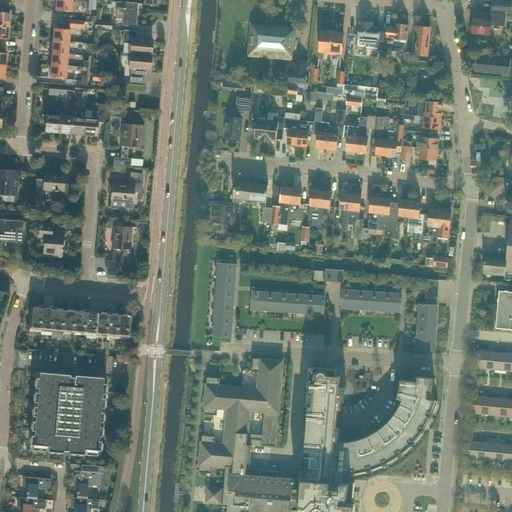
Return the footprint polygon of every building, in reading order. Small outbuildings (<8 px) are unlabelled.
[(71,12),(72,0),(56,0),(55,11),(71,12)] [(97,0),(91,0),(88,0),(88,8),(96,9),(97,0)] [(511,12),(511,1),(492,0),(491,11),(511,12)] [(117,8),(116,18),(123,19),(122,25),(136,26),(137,11),(137,8),(138,4),(124,3),(123,8),(123,9),(117,8)] [(3,5),(0,5),(0,26),(9,27),(10,14),(2,13),(3,5)] [(491,20),(474,18),(473,25),(471,26),(471,30),(472,32),(472,33),(490,35),(491,25),(504,26),(505,14),(491,13),(491,20)] [(82,28),(83,21),(71,20),(70,27),(82,28)] [(252,24),(252,23),(251,23),(248,56),(293,60),(293,51),(295,51),(296,27),(252,24)] [(380,25),(379,23),(374,23),(373,24),(372,27),(360,25),(360,23),(357,51),(366,52),(366,47),(378,48),(379,41),(384,42),(385,31),(380,31),(381,27),(380,27),(380,25)] [(402,25),(402,23),(399,23),(398,24),(396,24),(395,27),(388,27),(387,38),(394,38),(394,39),(394,45),(397,49),(406,50),(407,40),(409,25),(402,25)] [(8,38),(9,27),(0,26),(0,39),(0,38),(8,38)] [(429,28),(428,26),(425,26),(424,27),(419,26),(415,54),(428,56),(429,43),(431,43),(431,38),(430,38),(431,28),(429,28)] [(69,42),(70,29),(54,28),(53,41),(69,42)] [(136,31),(135,31),(123,30),(122,43),(131,43),(130,53),(151,55),(152,40),(136,38),(136,31)] [(331,53),(333,31),(327,30),(327,32),(322,32),(319,59),(323,59),(323,52),(331,53)] [(338,33),(338,32),(333,31),(331,53),(338,53),(337,59),(341,59),(344,34),(338,33)] [(68,54),(69,42),(53,41),(52,53),(68,54)] [(410,65),(411,53),(403,52),(402,64),(410,65)] [(67,66),(68,54),(52,53),(51,65),(67,66)] [(150,71),(151,55),(130,53),(129,69),(131,69),(130,81),(143,82),(144,70),(150,71)] [(509,74),(510,60),(477,56),(476,61),(472,61),(472,66),(476,66),(476,71),(509,74)] [(307,72),(308,62),(308,61),(308,60),(305,60),(304,60),(296,60),(295,71),(289,71),(288,78),(288,83),(309,85),(310,73),(307,72)] [(429,69),(429,62),(411,60),(411,67),(429,69)] [(72,66),(67,66),(51,65),(50,77),(66,78),(67,69),(71,70),(72,66)] [(369,99),(369,95),(363,94),(364,85),(355,84),(353,97),(369,99)] [(302,101),(304,89),(290,87),(288,98),(302,101)] [(61,98),(61,91),(48,90),(48,97),(61,98)] [(318,93),(317,100),(332,101),(333,94),(318,93)] [(348,97),(347,105),(361,107),(362,99),(348,97)] [(250,111),(251,99),(238,98),(237,108),(238,108),(237,118),(227,117),(225,137),(229,137),(231,139),(235,139),(236,138),(241,138),(243,119),(244,111),(250,111)] [(441,118),(443,103),(417,100),(416,116),(419,116),(441,118)] [(52,116),(53,104),(48,103),(45,132),(58,134),(59,116),(52,116)] [(289,109),(288,116),(303,117),(304,109),(289,109)] [(70,135),(72,110),(66,110),(66,117),(59,116),(58,134),(70,135)] [(78,118),(78,111),(72,110),(70,135),(83,136),(84,118),(78,118)] [(345,124),(346,110),(338,110),(337,124),(345,124)] [(96,137),(98,112),(92,112),(91,119),(84,118),(83,136),(96,137)] [(262,120),(262,115),(251,114),(250,127),(256,127),(255,139),(260,139),(260,141),(265,141),(268,120),(262,120)] [(322,116),(316,115),(314,128),(314,132),(318,133),(317,147),(327,148),(329,128),(330,124),(321,123),(322,116)] [(284,131),(285,118),(274,116),(274,121),(268,120),(265,141),(270,142),(270,140),(277,141),(278,129),(283,130),(283,131),(284,131)] [(357,152),(358,137),(351,136),(353,117),(346,116),(344,136),(348,137),(347,150),(350,151),(350,153),(355,153),(356,151),(357,152)] [(375,117),(368,116),(366,129),(374,130),(375,117)] [(439,129),(441,118),(419,116),(418,123),(423,123),(422,127),(439,129)] [(382,120),(383,117),(376,117),(375,117),(374,129),(381,130),(380,140),(378,140),(376,154),(386,155),(389,128),(390,120),(382,120)] [(299,131),(300,120),(292,120),(291,130),(289,129),(287,144),(297,145),(299,131)] [(137,147),(139,125),(124,124),(121,158),(114,158),(114,165),(130,167),(131,159),(127,159),(128,147),(137,147)] [(404,130),(404,126),(398,125),(397,129),(389,128),(386,155),(387,155),(387,157),(393,158),(393,156),(396,156),(398,142),(403,143),(403,141),(404,130)] [(314,132),(314,128),(305,127),(305,131),(299,131),(297,145),(307,146),(309,132),(314,132)] [(339,130),(336,129),(329,128),(327,148),(328,148),(328,150),(333,151),(333,149),(337,149),(339,130)] [(366,130),(359,129),(358,137),(357,152),(366,153),(368,138),(364,138),(364,136),(366,136),(366,130)] [(438,139),(429,138),(423,137),(422,142),(417,142),(417,147),(437,150),(438,139)] [(410,160),(412,147),(403,146),(401,159),(410,160)] [(436,161),(437,150),(417,147),(416,155),(421,155),(420,159),(435,161),(434,167),(439,167),(439,161),(436,161)] [(0,193),(16,195),(18,171),(0,169),(0,193)] [(64,183),(65,175),(44,173),(44,179),(36,179),(34,201),(42,201),(43,190),(63,192),(63,199),(69,199),(70,184),(64,183)] [(141,193),(143,174),(131,173),(129,186),(112,184),(111,200),(125,201),(125,208),(133,208),(134,192),(141,193)] [(250,199),(251,184),(235,182),(233,201),(239,202),(240,198),(250,199)] [(266,205),(268,186),(251,184),(250,199),(260,200),(260,204),(266,205)] [(289,220),(293,189),(282,187),(280,207),(273,207),(272,224),(288,225),(289,220)] [(301,204),(302,190),(293,189),(289,220),(302,221),(303,211),(298,210),(299,204),(301,204)] [(321,192),(321,190),(316,189),(316,191),(312,191),(309,220),(312,220),(312,225),(318,226),(322,192),(321,192)] [(330,209),(332,193),(322,192),(318,226),(318,228),(323,229),(325,208),(330,209)] [(358,196),(358,194),(353,193),(352,195),(350,213),(359,214),(361,196),(358,196)] [(342,194),(340,210),(343,210),(341,231),(347,232),(350,213),(352,195),(342,194)] [(378,230),(381,199),(371,198),(369,212),(370,212),(369,224),(372,225),(372,229),(378,230)] [(390,214),(391,200),(381,199),(378,230),(383,230),(384,224),(388,224),(387,231),(393,232),(394,214),(390,214)] [(408,223),(411,202),(401,201),(399,215),(395,214),(394,214),(393,232),(392,239),(399,240),(401,222),(408,223)] [(235,204),(226,203),(215,202),(214,216),(234,218),(235,204)] [(419,214),(421,203),(411,202),(408,223),(407,232),(416,233),(414,243),(421,243),(422,234),(424,215),(419,214)] [(270,221),(272,208),(263,207),(262,221),(270,221)] [(437,244),(438,237),(441,211),(430,210),(428,226),(430,226),(429,233),(433,234),(433,236),(432,243),(437,244)] [(449,238),(451,213),(441,211),(438,237),(449,238)] [(0,218),(0,242),(6,243),(6,241),(22,242),(24,221),(0,218)] [(511,272),(511,219),(511,220),(507,259),(486,256),(485,261),(485,263),(484,273),(505,275),(505,271),(511,272)] [(361,240),(364,220),(356,220),(354,239),(361,240)] [(52,231),(52,224),(38,223),(37,237),(44,238),(43,255),(62,257),(64,232),(52,231)] [(129,250),(131,227),(115,226),(112,261),(106,260),(105,268),(117,269),(118,262),(120,262),(121,249),(129,250)] [(308,242),(310,228),(303,227),(301,241),(308,242)] [(447,268),(448,258),(436,256),(435,266),(447,268)] [(235,283),(236,265),(218,264),(217,282),(235,283)] [(325,281),(325,271),(314,271),(313,281),(325,281)] [(234,297),(235,283),(217,282),(216,295),(234,297)] [(360,309),(361,291),(343,290),(342,308),(360,309)] [(270,311),(271,293),(253,291),(251,310),(270,311)] [(373,310),(375,292),(361,291),(360,309),(373,310)] [(511,329),(511,291),(499,291),(496,328),(511,329)] [(387,311),(388,293),(375,292),(373,310),(387,311)] [(283,312),(284,294),(271,293),(270,311),(283,312)] [(401,312),(402,294),(388,293),(387,311),(401,312)] [(297,313),(298,295),(284,294),(283,312),(297,313)] [(233,310),(234,297),(216,295),(215,309),(233,310)] [(310,314),(311,295),(298,295),(297,313),(310,314)] [(324,315),(325,296),(311,295),(310,314),(324,315)] [(437,320),(437,306),(419,304),(418,318),(437,320)] [(41,331),(43,308),(31,307),(29,330),(41,331)] [(52,332),(54,308),(43,308),(41,331),(52,332)] [(63,333),(65,309),(54,308),(52,332),(63,333)] [(74,334),(76,310),(65,309),(63,333),(74,334)] [(232,324),(233,310),(215,309),(214,322),(232,324)] [(85,335),(87,311),(76,310),(74,334),(85,335)] [(96,336),(98,312),(87,311),(85,335),(96,336)] [(107,337),(109,313),(98,312),(96,336),(107,337)] [(118,338),(120,314),(109,313),(107,337),(118,338)] [(129,338),(131,315),(120,314),(118,338),(129,338)] [(436,333),(437,320),(418,318),(417,332),(436,333)] [(232,337),(232,324),(214,322),(213,336),(232,337)] [(435,351),(436,333),(417,332),(416,350),(435,351)] [(494,370),(496,352),(478,351),(476,368),(494,370)] [(511,371),(511,353),(496,352),(494,370),(511,371)] [(246,511),(247,511),(273,511),(275,494),(277,472),(254,470),(250,469),(247,469),(246,475),(238,474),(240,445),(249,446),(252,446),(252,445),(259,446),(261,446),(262,445),(276,446),(279,414),(279,412),(275,412),(276,402),(280,403),(281,387),(277,387),(278,374),(282,374),(283,361),(259,359),(253,358),(252,371),(252,372),(253,372),(259,372),(258,389),(252,388),(241,387),(220,386),(220,378),(207,377),(207,383),(205,408),(204,414),(205,414),(212,415),(217,415),(218,408),(227,409),(224,444),(215,444),(215,436),(211,436),(203,435),(202,435),(202,442),(200,466),(199,472),(207,473),(210,473),(212,473),(213,466),(226,467),(224,490),(223,490),(222,490),(222,489),(209,488),(208,488),(207,502),(221,503),(221,502),(222,502),(223,502),(223,508),(223,506),(227,507),(226,511),(246,511)] [(275,494),(273,511),(285,511),(286,510),(289,511),(294,511),(295,511),(300,511),(354,511),(355,508),(355,504),(352,504),(349,504),(350,498),(352,498),(353,498),(354,497),(354,495),(355,483),(342,482),(343,474),(349,474),(349,476),(351,475),(351,471),(355,471),(356,474),(368,472),(367,468),(372,467),(373,470),(384,466),(383,462),(387,460),(388,462),(389,463),(399,457),(397,454),(401,450),(403,454),(413,446),(410,443),(413,439),(416,442),(424,432),(421,430),(423,426),(426,428),(431,419),(432,417),(429,415),(430,411),(434,412),(438,401),(435,400),(433,399),(428,398),(428,393),(430,393),(431,393),(432,393),(432,392),(432,391),(433,378),(418,376),(418,382),(403,380),(401,380),(400,386),(400,387),(397,397),(397,398),(398,398),(403,399),(402,401),(402,402),(401,403),(399,408),(396,413),(389,421),(381,428),(375,432),(368,436),(361,439),(353,441),(344,442),(335,442),(335,441),(336,426),(336,425),(338,411),(338,409),(338,402),(339,394),(343,394),(344,394),(345,394),(345,393),(346,393),(346,392),(347,392),(347,391),(347,390),(347,389),(346,388),(345,387),(344,387),(343,387),(340,386),(340,382),(340,380),(341,377),(342,377),(342,376),(341,376),(337,375),(337,371),(337,369),(326,368),(311,367),(310,369),(309,383),(307,403),(302,469),(301,479),(288,478),(285,478),(285,472),(277,472),(275,494)] [(32,450),(44,451),(49,452),(49,448),(54,449),(54,452),(63,453),(64,451),(68,451),(68,453),(78,454),(78,451),(83,451),(83,454),(97,456),(97,450),(101,451),(101,441),(98,441),(99,436),(102,436),(103,427),(99,426),(100,422),(103,422),(104,412),(101,412),(101,407),(104,408),(105,398),(102,398),(102,393),(105,393),(106,384),(105,383),(105,384),(103,383),(103,379),(104,379),(104,377),(89,376),(62,374),(39,372),(39,378),(35,378),(35,387),(38,387),(38,392),(34,392),(33,401),(37,402),(36,406),(33,406),(32,416),(36,416),(35,421),(32,421),(31,430),(34,430),(34,435),(31,435),(30,445),(31,445),(31,444),(33,445),(33,449),(32,450)] [(490,415),(492,398),(473,396),(472,413),(490,415)] [(508,417),(510,399),(492,398),(490,415),(508,417)] [(486,460),(488,443),(469,441),(467,458),(486,460)] [(504,462),(506,445),(488,443),(486,460),(504,462)] [(100,486),(102,466),(81,464),(81,471),(75,470),(73,486),(77,486),(76,497),(76,498),(87,499),(87,498),(88,485),(100,486)] [(50,488),(51,479),(24,477),(23,486),(27,486),(26,498),(37,499),(38,487),(50,488)] [(26,498),(19,497),(18,507),(22,507),(21,511),(32,511),(32,508),(45,509),(46,499),(37,499),(26,498)] [(76,498),(76,497),(72,497),(71,507),(76,507),(75,511),(85,511),(86,508),(98,509),(99,499),(87,498),(87,499),(76,498)]
